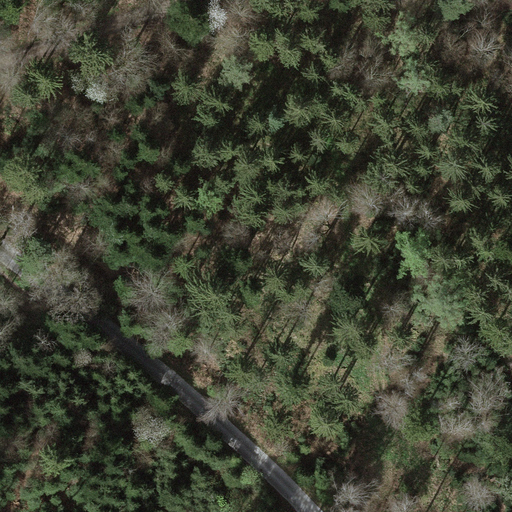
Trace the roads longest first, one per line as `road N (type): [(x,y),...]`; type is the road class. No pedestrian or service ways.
road 1 (unclassified): [(309,511),(121,339),(0,251)]
road 2 (track): [(0,63),(169,0)]
